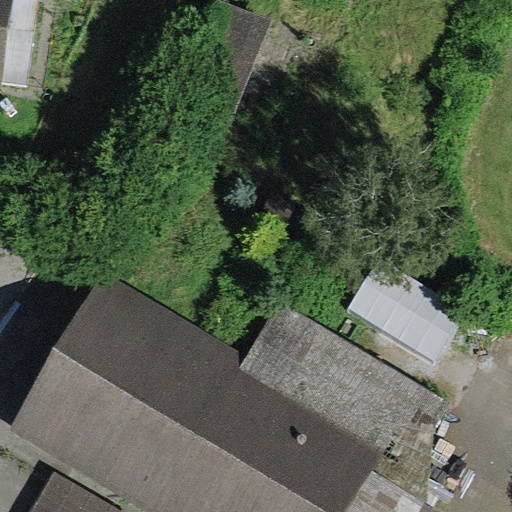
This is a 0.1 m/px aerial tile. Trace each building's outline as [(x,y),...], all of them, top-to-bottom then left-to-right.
[(0,0),(0,98),(13,100),(25,0),(0,0)] [(273,17),(225,0),(213,0),(174,106),(232,128),(273,17)] [(256,218),(278,229),(285,216),(264,204),(256,218)] [(111,270),(14,431),(150,511),(441,511),(442,510),(424,499),(438,398),(275,301),(245,350),(111,270)] [(120,511),(53,474),(31,511),(120,511)]
